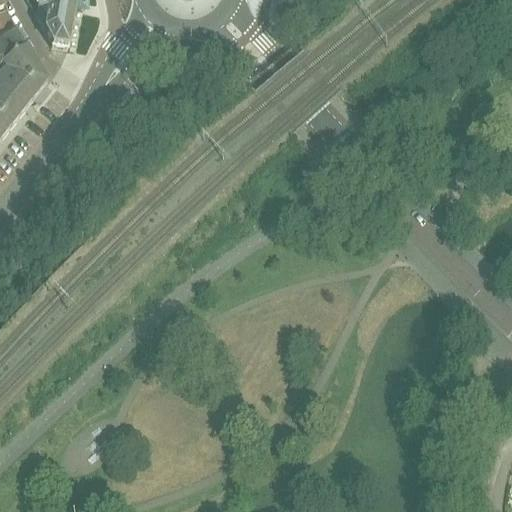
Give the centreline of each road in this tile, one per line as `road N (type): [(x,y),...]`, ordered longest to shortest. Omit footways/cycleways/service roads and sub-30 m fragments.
road 1 (tertiary): [(511,326),(221,14)]
road 2 (tertiary): [(0,214),(93,101)]
road 3 (residential): [(9,0),(37,52),(93,101)]
